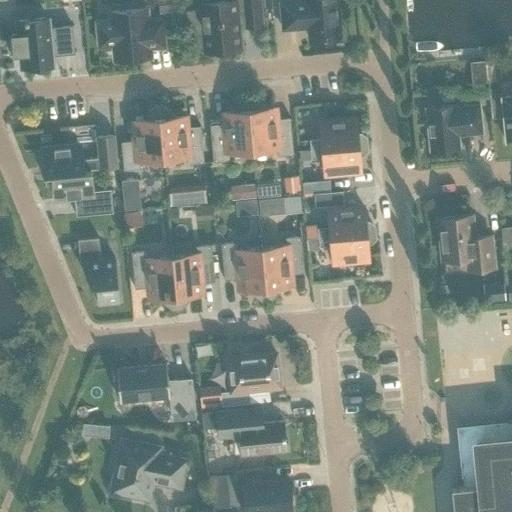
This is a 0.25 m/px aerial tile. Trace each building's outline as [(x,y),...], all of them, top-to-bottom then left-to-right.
[(156,0),(158,14),(173,12),(171,0),(156,0)] [(245,27),(261,26),(258,0),(226,0),(227,1),(201,3),(202,9),(186,11),(188,37),(204,35),(206,51),(239,48),(237,21),(245,20),(245,27)] [(263,0),(264,9),(272,8),(271,0),(263,0)] [(308,25),(310,41),(340,39),(336,0),(303,0),(280,2),(282,30),(301,28),(301,25),(308,25)] [(114,46),(116,60),(149,56),(149,48),(165,47),(162,21),(146,22),(145,9),(111,12),(112,20),(96,21),(98,47),(114,46)] [(20,55),(22,69),(52,66),(50,53),(60,52),(61,55),(75,54),(72,26),(48,28),(47,18),(28,20),(28,19),(24,19),(24,20),(17,21),(18,34),(10,35),(12,56),(20,55)] [(474,87),(489,87),(488,64),(473,64),(474,87)] [(511,96),(501,97),(506,142),(511,141),(511,96)] [(261,105),(254,99),(248,100),(252,150),(276,148),(277,156),(293,155),(290,118),(275,119),(274,108),(261,109),(261,105)] [(229,160),(228,152),(252,150),(248,100),(241,100),(235,107),(236,111),(223,113),(224,124),(209,125),(213,162),(229,160)] [(453,105),(423,108),(428,150),(457,147),(456,135),(480,133),(477,104),(453,107),(453,105)] [(171,113),(164,107),(158,108),(163,158),(187,156),(188,164),(204,163),(200,126),(186,127),(185,116),(171,117),(171,113)] [(139,169),(138,161),(163,158),(158,108),(151,109),(146,115),(146,120),(133,121),(135,140),(121,142),(123,170),(139,169)] [(309,139),(310,149),(365,144),(365,137),(361,134),(357,134),(355,119),(319,122),(321,138),(309,139)] [(52,173),(90,170),(118,167),(115,135),(96,137),(98,157),(82,159),(80,145),(42,149),(45,175),(52,174),(52,173)] [(363,155),(366,151),(365,144),(310,149),(311,158),(322,157),(324,174),(360,170),(359,155),(363,155)] [(310,149),(299,150),(300,160),(311,159),(311,158),(310,149)] [(110,188),(92,190),(90,170),(52,173),(52,174),(54,198),(74,196),(76,216),(113,212),(110,188)] [(298,175),(283,177),(285,194),(300,192),(298,175)] [(137,178),(121,180),(124,210),(140,208),(137,178)] [(329,180),(302,182),(303,194),(314,193),(330,192),(329,180)] [(254,183),(244,185),(245,199),(256,198),(254,183)] [(204,184),(190,186),(192,204),(206,203),(204,184)] [(330,192),(314,193),(315,207),(343,204),(342,191),(330,192)] [(282,197),(257,199),(259,216),(284,214),(282,197)] [(317,228),(318,237),(373,232),(373,225),(369,222),(365,222),(363,207),(327,210),(329,227),(317,228)] [(177,208),(169,209),(169,218),(178,218),(177,208)] [(140,211),(123,213),(125,228),(141,226),(140,211)] [(490,235),(473,237),(471,214),(438,218),(440,240),(438,240),(440,254),(442,254),(442,260),(466,257),(468,269),(494,267),(490,235)] [(317,224),(305,225),(306,238),(318,237),(317,228),(317,224)] [(371,243),(374,239),(373,232),(318,237),(319,246),(331,245),(332,262),(368,259),(367,243),(371,243)] [(266,298),(266,302),(267,302),(270,301),(279,291),(279,286),(280,286),(291,285),(290,274),(304,273),(300,236),(285,237),(286,245),(261,247),(266,298)] [(96,285),(97,303),(118,301),(114,258),(100,259),(98,237),(77,239),(79,262),(88,261),(90,285),(96,285)] [(318,237),(306,238),(307,250),(319,249),(319,246),(318,237)] [(266,298),(261,247),(237,249),(236,242),(221,243),(224,280),(235,279),(235,280),(235,281),(236,292),(249,290),(251,290),(251,293),(262,302),(266,302),(266,298)] [(196,253),(172,255),(175,293),(175,294),(175,298),(176,306),(177,310),(181,310),(190,299),(190,296),(190,295),(201,293),(200,282),(214,281),(211,244),(195,246),(196,253)] [(175,293),(172,255),(147,258),(146,250),(131,252),(134,288),(145,287),(146,301),(162,299),(163,302),(172,311),(177,310),(176,306),(175,298),(175,294),(175,293)] [(250,403),(248,390),(279,386),(276,353),(257,355),(243,353),(243,356),(228,358),(231,391),(220,392),(222,406),(250,403)] [(192,378),(168,380),(166,362),(117,367),(120,403),(169,398),(171,415),(195,413),(192,378)] [(219,385),(209,386),(211,407),(221,406),(219,385)] [(261,407),(216,411),(218,438),(239,435),(241,455),(286,450),(283,421),(262,423),(261,407)] [(201,412),(202,428),(203,428),(212,427),(211,411),(201,412)] [(511,511),(511,422),(507,423),(507,420),(456,426),(462,475),(464,475),(465,487),(451,489),(453,511),(511,511)] [(157,453),(158,448),(123,441),(121,452),(117,454),(114,466),(117,470),(113,490),(121,492),(124,496),(136,498),(139,496),(148,497),(150,486),(148,484),(152,479),(155,483),(180,488),(186,459),(157,453)] [(234,474),(209,477),(211,492),(236,489),(234,474)] [(291,511),(289,479),(261,482),(260,477),(242,479),(244,511),(291,511)]
